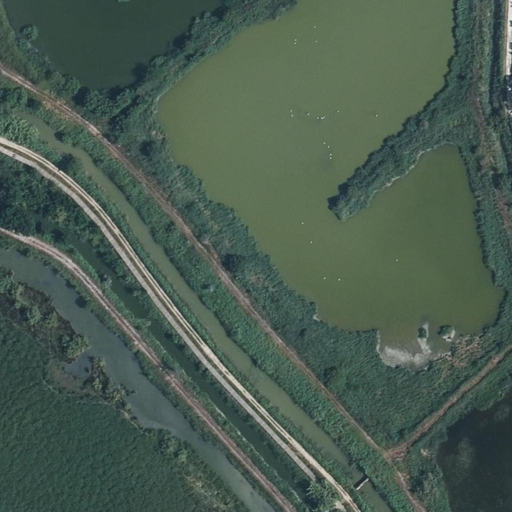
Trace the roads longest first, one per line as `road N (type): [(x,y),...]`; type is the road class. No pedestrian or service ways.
road 1 (track): [(356,511),(201,344),(84,190),(0,139)]
road 2 (track): [(294,511),(81,271),(0,224)]
